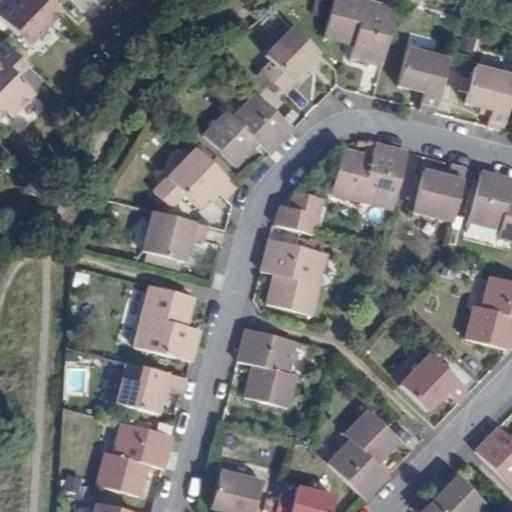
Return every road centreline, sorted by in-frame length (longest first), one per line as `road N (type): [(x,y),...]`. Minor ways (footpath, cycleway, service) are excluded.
road 1 (residential): [(511,159),(354,119),(327,129),(277,176),(253,217),(175,511)]
road 2 (residential): [(381,511),(511,375)]
